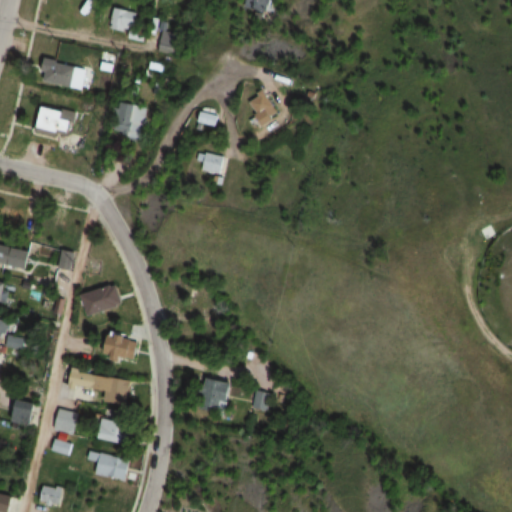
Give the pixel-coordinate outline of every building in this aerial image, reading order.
[(245,0),(244,5),(265,12),(268,0),(245,0)] [(107,28),(130,35),(138,12),(115,4),(107,28)] [(176,33),(162,30),(159,44),(173,47),(176,33)] [(85,65),(43,61),(41,84),(83,87),(85,65)] [(272,122),(269,111),(272,111),(269,93),(251,97),(256,125),(272,122)] [(110,134),(135,141),(145,107),(120,100),(110,134)] [(36,125),(66,136),(74,114),(44,103),(36,125)] [(210,132),(218,118),(203,109),(194,123),(210,132)] [(222,172),(222,153),(203,153),(203,172),(222,172)] [(0,227),(30,227),(29,209),(0,209),(0,227)] [(0,262),(28,269),(32,248),(0,241),(0,262)] [(0,302),(9,302),(9,280),(0,280),(0,302)] [(193,307),(216,306),(214,285),(192,286),(193,307)] [(132,341),(124,341),(124,332),(104,332),(104,363),(132,363),(132,341)] [(7,344),(21,348),(23,339),(9,336),(7,344)] [(105,402),(127,405),(130,377),(70,371),(68,387),(106,391),(105,402)] [(229,379),(203,379),(203,412),(229,412),(229,379)] [(13,420),(33,420),(33,403),(13,403),(13,420)] [(53,430),(73,434),(78,413),(58,408),(53,430)] [(95,437),(119,445),(126,424),(101,416),(95,437)] [(67,456),(71,443),(51,437),(47,450),(67,456)] [(129,457),(89,450),(87,460),(96,462),(93,475),(124,482),(129,457)] [(37,501),(58,506),(63,488),(42,482),(37,501)] [(12,492),(0,491),(0,510),(12,511),(12,492)]
